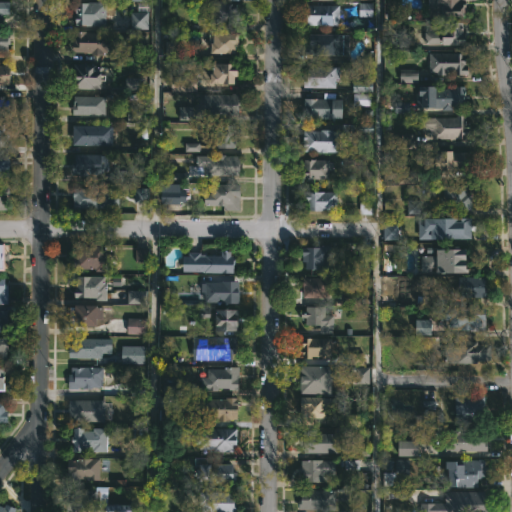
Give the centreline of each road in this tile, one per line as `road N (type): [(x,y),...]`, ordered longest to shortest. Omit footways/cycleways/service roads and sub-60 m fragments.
road 1 (residential): [(270,511),(275,0)]
road 2 (residential): [(0,467),(32,425),(40,393),(45,0)]
road 3 (residential): [(376,230),(0,229)]
road 4 (residential): [(511,155),(502,0)]
road 5 (residential): [(511,383),(378,382)]
